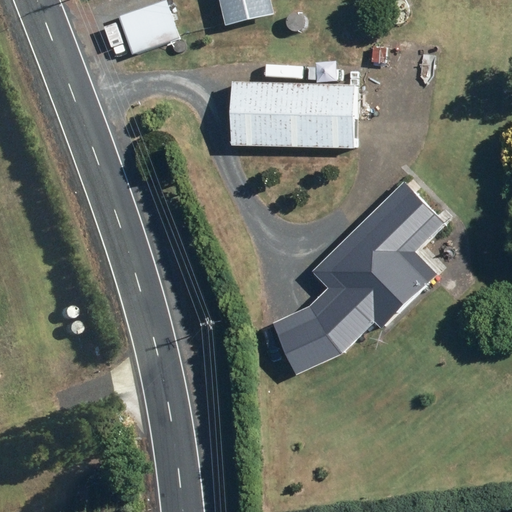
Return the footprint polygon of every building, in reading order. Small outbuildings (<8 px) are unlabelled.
[(220,0),(228,31),(277,20),(272,0),(220,0)] [(167,1),(119,19),(133,56),(181,38),(167,1)] [(359,86),(233,84),(232,150),(357,152),(359,86)] [(330,290),(331,291),(305,314),(274,327),(279,337),(297,378),(341,359),(369,333),(376,326),(382,333),(450,269),(428,246),(457,219),(447,209),(440,216),(418,192),(425,185),(417,176),(313,272),(330,290)] [(71,304),(54,309),(64,341),(81,335),(71,304)]
